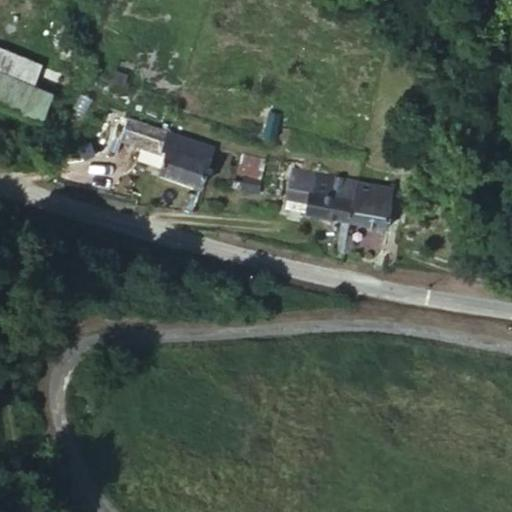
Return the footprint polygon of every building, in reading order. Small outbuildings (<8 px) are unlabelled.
[(0,40),(15,48),(26,30),(0,16),(0,40)] [(0,100),(41,118),(51,95),(0,74),(0,100)] [(158,173),(199,186),(213,146),(129,118),(126,128),(116,125),(113,136),(164,154),(158,173)] [(277,163),(264,159),(257,186),(271,190),(277,163)] [(283,205),(350,219),(357,181),(291,167),(283,205)] [(357,181),(350,219),(384,227),(392,188),(357,181)]
